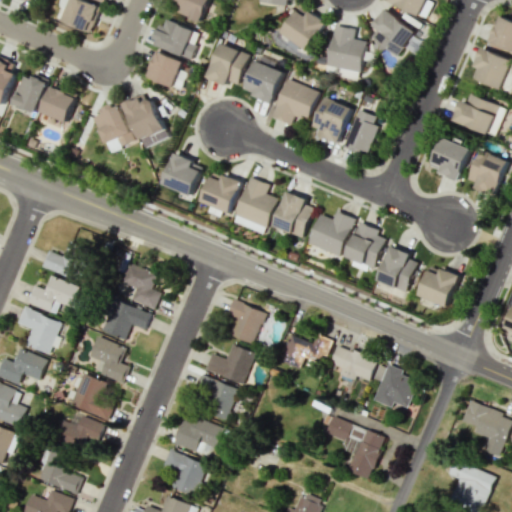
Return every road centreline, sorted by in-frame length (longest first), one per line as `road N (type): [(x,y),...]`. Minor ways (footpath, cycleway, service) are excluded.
road 1 (tertiary): [(459,356),(0,166)]
road 2 (residential): [(107,511),(216,254)]
road 3 (residential): [(223,127),(448,222)]
road 4 (residential): [(386,196),(468,0)]
road 5 (residential): [(392,511),(459,356)]
road 6 (tertiary): [(511,228),(459,356)]
